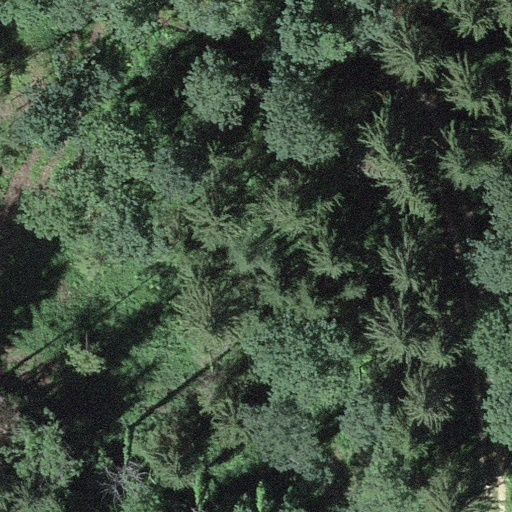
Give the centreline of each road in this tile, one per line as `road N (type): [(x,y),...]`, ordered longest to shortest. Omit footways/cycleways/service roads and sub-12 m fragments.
road 1 (track): [(343,0),(388,37),(428,97),(467,215),(485,325),(497,511)]
road 2 (track): [(82,0),(46,176),(0,266)]
